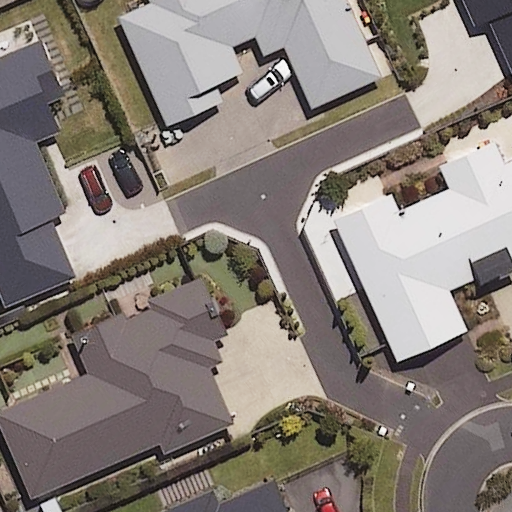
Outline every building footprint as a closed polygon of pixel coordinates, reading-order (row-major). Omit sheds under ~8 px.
[(511,0),(466,0),(484,40),(498,34),(511,64),(511,0)] [(0,53),(0,291),(2,296),(71,269),(51,218),(63,214),(32,136),(57,126),(46,96),(62,90),(41,37),(0,53)] [(511,112),(436,148),(452,183),(396,208),(379,171),(352,183),(361,202),(333,214),(397,355),(464,324),(449,291),(511,262),(511,112)] [(221,325),(200,277),(78,329),(94,366),(0,406),(0,417),(31,491),(158,437),(163,448),(231,419),(209,367),(222,362),(209,331),(221,325)] [(289,511),(273,476),(218,502),(211,487),(156,511),(289,511)]
